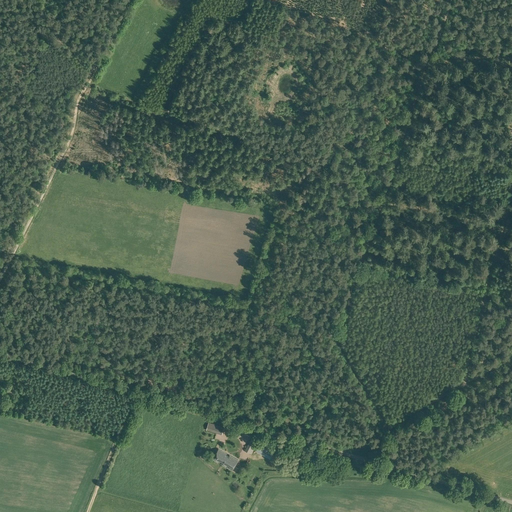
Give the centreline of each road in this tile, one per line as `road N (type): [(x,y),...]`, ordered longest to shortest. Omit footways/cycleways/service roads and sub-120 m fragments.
road 1 (unclassified): [(511,502),(0,352)]
road 2 (track): [(0,282),(72,131),(77,98),(129,0)]
